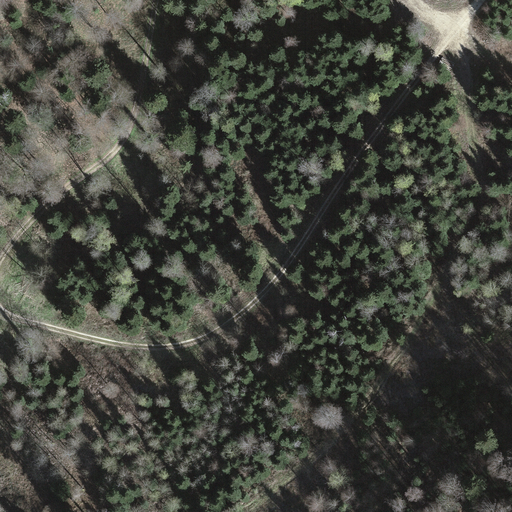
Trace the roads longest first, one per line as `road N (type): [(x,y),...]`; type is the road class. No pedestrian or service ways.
road 1 (track): [(0,293),(14,312),(106,338),(175,343),(222,327),(253,302),(451,28)]
road 2 (track): [(155,0),(127,135),(48,202),(0,268)]
